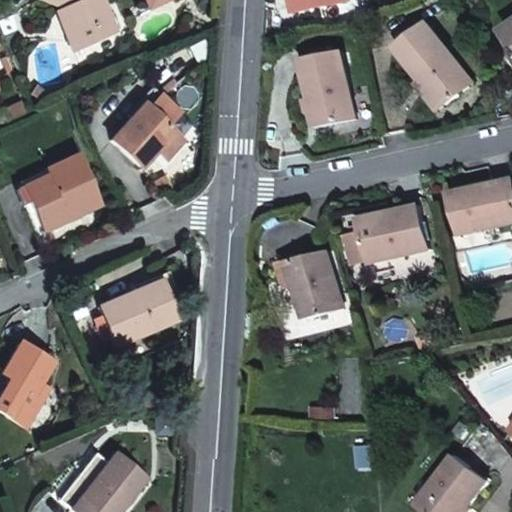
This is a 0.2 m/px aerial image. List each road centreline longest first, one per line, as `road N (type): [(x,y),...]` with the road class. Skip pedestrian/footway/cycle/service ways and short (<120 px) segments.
road 1 (tertiary): [(232,202),(211,511)]
road 2 (residential): [(511,136),(232,202)]
road 3 (tertiary): [(245,0),(232,202)]
